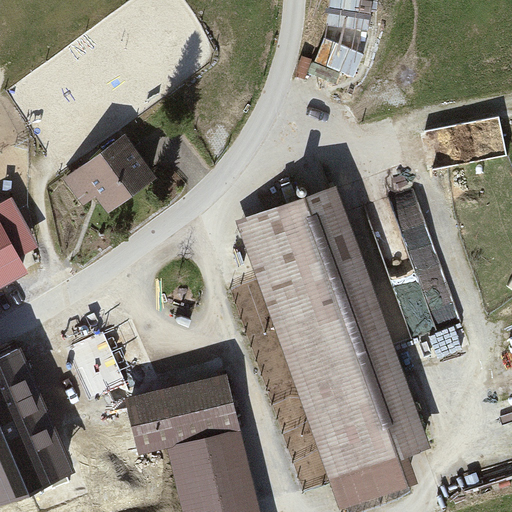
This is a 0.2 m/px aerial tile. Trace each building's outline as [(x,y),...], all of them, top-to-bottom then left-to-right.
[(367,0),(331,0),(316,77),(361,86),(378,2),(367,0)] [(125,132),(62,178),(82,205),(96,195),(107,211),(157,175),(125,132)] [(234,220),(341,508),(419,479),(410,453),(432,445),(335,183),(234,220)] [(0,200),(0,285),(28,270),(20,255),(39,245),(11,195),(0,200)] [(0,361),(0,498),(70,469),(48,419),(96,398),(74,348),(36,364),(29,349),(0,361)] [(125,395),(139,453),(167,446),(183,511),(262,511),(228,371),(125,395)]
